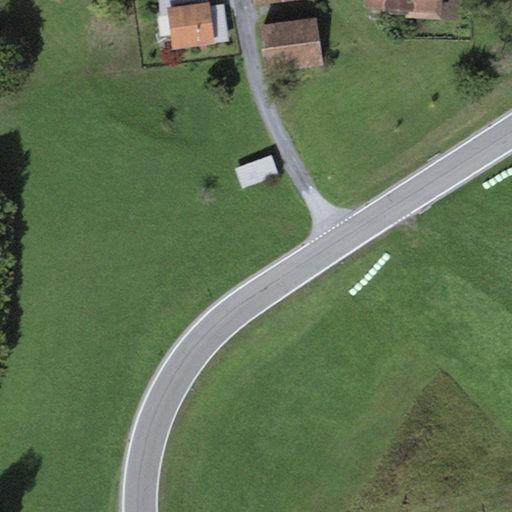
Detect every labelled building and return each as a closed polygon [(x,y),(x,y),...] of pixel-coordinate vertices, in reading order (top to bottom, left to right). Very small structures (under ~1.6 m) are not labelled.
[(209,0),(155,0),(161,39),(170,37),(172,52),(216,46),(210,6),(209,0)] [(311,0),(253,0),(255,8),(312,1),(311,0)] [(400,8),(400,0),(366,0),(366,6),(400,8)] [(400,0),(400,8),(407,9),(407,17),(440,19),(441,0),(400,0)] [(224,4),(210,6),(216,46),(229,44),(224,4)] [(316,19),(259,25),(265,73),(321,67),(316,19)] [(271,158),(236,172),(243,189),(278,175),(271,158)]
